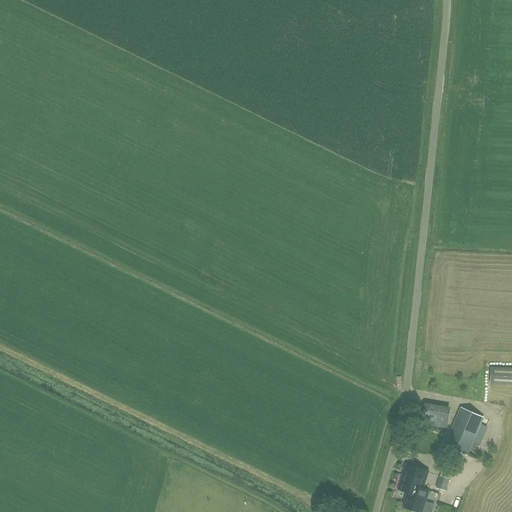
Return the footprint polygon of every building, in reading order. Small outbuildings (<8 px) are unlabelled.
[(511,367),(493,367),(493,384),(511,384),(511,367)] [(447,428),(450,411),(425,407),(423,423),(447,428)] [(461,408),(445,445),(468,455),(484,418),(461,408)] [(485,437),(488,426),(483,425),(480,435),(485,437)] [(406,464),(401,482),(423,490),(423,489),(429,471),(406,464)] [(441,476),(437,488),(446,491),(450,479),(441,476)] [(423,489),(423,490),(401,482),(398,490),(408,493),(403,507),(418,511),(422,511),(429,491),(423,489)] [(431,492),(424,511),(436,511),(442,495),(431,492)]
